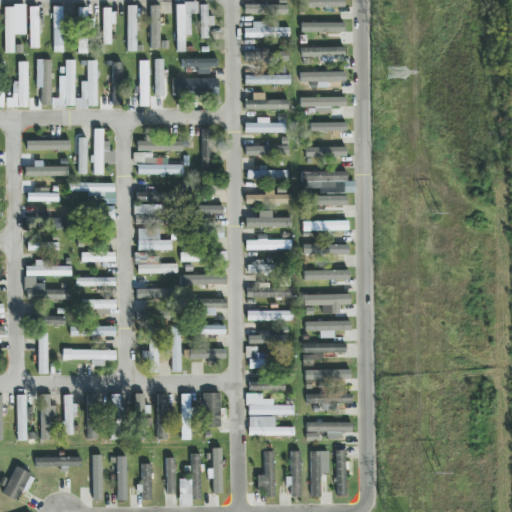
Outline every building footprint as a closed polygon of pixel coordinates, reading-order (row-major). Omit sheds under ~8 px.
[(287,15),(287,0),(278,0),(278,6),(244,5),(244,14),(287,15)] [(344,0),(299,0),(300,8),(345,8),(344,0)] [(198,4),(176,4),(177,53),(185,52),(185,36),(191,36),(190,15),(198,14),(198,4)] [(4,7),(5,53),(14,53),(14,35),(26,35),(25,6),(4,7)] [(137,52),(136,6),(126,6),(127,52),(137,52)] [(168,49),(168,41),(160,41),(160,6),(149,6),(150,50),(168,49)] [(209,39),(208,27),(214,27),(214,17),(208,17),(208,6),(200,6),(200,39),(209,39)] [(40,48),(40,19),(39,19),(39,7),(29,7),(29,48),(40,48)] [(63,53),(64,7),(53,7),(52,53),(63,53)] [(86,54),(87,35),(92,35),(93,20),(87,20),(88,9),(78,8),(77,54),(86,54)] [(115,25),(115,10),(103,10),(102,45),(111,45),(111,25),(115,25)] [(244,29),(244,39),(290,38),(289,28),(270,29),(270,22),(252,23),(252,29),(244,29)] [(300,33),(344,33),(344,23),(300,24),(300,33)] [(301,60),(344,59),(344,48),(301,49),(301,60)] [(245,62),(274,62),(274,60),(288,60),(288,51),(245,51),(245,62)] [(217,59),(182,60),(182,68),(197,68),(197,75),(209,75),(209,68),(217,67),(217,59)] [(52,60),(37,60),(36,88),(42,88),(41,106),(50,106),(52,60)] [(163,96),(163,60),(154,60),(154,96),(163,96)] [(65,87),(58,87),(58,99),(52,99),(52,107),(74,107),(75,61),(65,61),(65,87)] [(96,61),(87,62),(87,82),(81,82),(81,99),(75,99),(75,109),(97,109),(96,61)] [(149,107),(149,62),(139,61),(139,107),(149,107)] [(27,62),(18,62),(18,82),(12,82),(13,98),(6,98),(7,108),(28,108),(27,62)] [(122,63),(113,63),(112,82),(109,82),(108,105),(121,106),(122,63)] [(300,83),(310,83),(310,88),(327,88),(327,83),(345,82),(345,72),(300,73),(300,83)] [(245,86),(290,85),(290,75),(245,76),(245,86)] [(218,95),(218,80),(173,79),(172,96),(193,97),(193,88),(201,88),(201,95),(218,95)] [(287,100),(264,100),(264,94),(252,94),(252,100),(245,101),(245,111),(288,110),(287,100)] [(346,98),(300,97),(300,108),(308,108),(308,113),(330,114),(330,107),(346,107),(346,98)] [(285,134),(286,115),(278,115),(278,124),(269,124),(269,118),(256,118),(256,124),(245,124),(244,133),(285,134)] [(346,123),(310,123),(310,131),(346,132),(346,123)] [(103,130),(94,129),(93,175),(102,175),(103,163),(115,164),(115,151),(109,151),(109,142),(103,142),(103,130)] [(213,170),(212,130),(201,130),(202,170),(213,170)] [(87,174),(86,138),(78,139),(78,174),(87,174)] [(182,152),(182,142),(137,140),(137,151),(182,152)] [(26,141),(26,151),(69,150),(69,141),(26,141)] [(288,146),(245,147),(246,156),(288,156),(288,146)] [(346,157),(346,147),(305,148),(306,158),(346,157)] [(183,166),(167,166),(167,159),(155,159),(155,166),(137,165),(137,175),(182,175),(183,166)] [(24,167),(24,177),(68,176),(67,167),(42,167),(42,161),(33,161),(34,167),(24,167)] [(287,170),(266,170),(266,166),(258,166),(258,171),(246,170),(246,179),(287,179),(287,170)] [(347,172),(301,172),(301,189),(319,189),(319,193),(355,193),(355,181),(347,181),(347,172)] [(115,183),(67,183),(67,192),(87,192),(87,203),(114,204),(115,183)] [(245,195),(245,205),(291,204),(291,194),(273,195),(273,190),(265,190),(265,195),(245,195)] [(26,201),(58,202),(58,194),(47,193),(47,192),(27,191),(26,201)] [(168,193),(136,192),(136,201),(167,202),(168,193)] [(312,196),(312,206),(347,205),(347,196),(312,196)] [(134,205),(134,225),(162,225),(163,205),(134,205)] [(224,205),(196,205),(196,215),(224,215),(224,205)] [(245,227),(290,227),(290,218),(271,218),(271,211),(258,211),(258,218),(245,218),(245,227)] [(347,221),(302,221),(302,231),(348,230),(347,221)] [(223,238),(223,229),(209,228),(209,238),(223,238)] [(137,250),(170,251),(170,241),(158,241),(158,229),(137,229),(137,250)] [(291,250),(290,240),(266,240),(266,235),(256,235),(257,240),(245,240),(245,250),(291,250)] [(58,251),(57,241),(26,243),(27,252),(58,251)] [(302,254),(322,254),(322,262),(338,262),(338,255),(347,255),(348,245),(303,244),(302,254)] [(81,263),(114,262),(114,252),(80,253),(81,263)] [(179,262),(202,262),(202,252),(179,252),(179,262)] [(70,276),(70,266),(51,266),(51,259),(33,259),(33,266),(25,266),(25,276),(70,276)] [(245,274),(275,273),(275,265),(261,265),(261,262),(245,263),(245,274)] [(137,274),(176,273),(176,264),(156,264),(137,265),(137,274)] [(349,280),(349,270),(303,271),(303,281),(349,280)] [(178,274),(178,285),(224,285),(224,275),(178,274)] [(75,286),(114,287),(114,278),(75,277),(75,286)] [(70,299),(69,289),(44,290),(44,284),(26,285),(26,300),(70,299)] [(247,297),(291,298),(292,285),(247,284),(247,297)] [(135,298),(169,299),(169,289),(135,289),(135,298)] [(303,306),(320,306),(320,314),(338,314),(339,305),(349,305),(349,295),(303,294),(303,306)] [(215,315),(215,309),(225,308),(225,298),(195,300),(196,316),(215,315)] [(80,300),(80,314),(115,313),(115,300),(80,300)] [(291,311),(246,311),(246,320),(291,321),(291,311)] [(63,325),(63,317),(43,316),(43,324),(63,325)] [(319,331),(319,338),(333,338),(333,331),(350,331),(350,321),(304,322),(304,332),(319,331)] [(224,325),(195,325),(195,334),(224,335),(224,325)] [(69,337),(115,336),(114,326),(69,326),(69,337)] [(180,372),(179,327),(169,327),(170,372),(180,372)] [(248,343),(287,344),(287,336),(268,335),(268,331),(258,330),(258,336),(248,335),(248,343)] [(46,374),(47,334),(37,333),(37,374),(46,374)] [(302,344),(302,354),(345,352),(345,343),(302,344)] [(256,347),(247,347),(246,368),(265,369),(265,354),(256,354),(256,347)] [(207,359),(207,361),(225,361),(225,349),(188,349),(188,359),(207,359)] [(115,350),(62,350),(62,360),(91,360),(91,366),(104,366),(104,360),(115,360),(115,350)] [(313,366),(312,355),(303,356),(303,366),(313,366)] [(350,369),(304,370),(304,380),(350,379),(350,369)] [(249,382),(249,392),(285,390),(284,380),(249,382)] [(220,393),(203,393),(202,427),(219,427),(220,393)] [(246,415),(293,415),(293,406),(273,405),(273,399),(262,399),(262,394),(246,393),(246,415)] [(351,394),(306,393),(306,404),(321,404),(321,410),(336,411),(336,404),(351,405),(351,394)] [(49,394),(38,395),(40,441),(50,440),(49,417),(55,416),(54,406),(50,406),(49,394)] [(98,394),(87,394),(86,409),(98,409),(98,394)] [(108,394),(110,440),(122,440),(121,394),(108,394)] [(134,412),(144,412),(144,394),(134,394),(134,412)] [(157,440),(167,439),(167,394),(156,394),(157,440)] [(191,440),(192,407),(190,407),(190,394),(180,394),(180,439),(191,440)] [(26,441),(26,421),(32,421),(32,407),(25,407),(25,395),(16,395),(16,441),(26,441)] [(71,395),(62,395),(63,435),(73,435),(72,417),(77,417),(76,403),(72,404),(71,395)] [(274,417),(248,417),(248,436),(293,435),(293,427),(274,428),(274,417)] [(341,439),(341,432),(351,433),(351,423),(306,422),(305,441),(318,441),(318,432),(325,433),(325,439),(341,439)] [(221,449),(211,449),(212,494),(222,494),(221,449)] [(335,496),(346,496),(345,450),(334,451),(335,496)] [(264,475),(256,475),(256,491),(264,491),(264,497),(274,497),(273,451),(263,452),(264,475)] [(300,451),(290,451),(290,497),(300,497),(300,451)] [(328,452),(310,451),(310,497),(321,497),(321,475),(328,475),(328,452)] [(178,480),(179,501),(200,500),(199,454),(190,454),(190,480),(178,480)] [(92,481),(92,500),(101,501),(101,455),(90,455),(89,481),(92,481)] [(125,456),(115,457),(117,501),(126,500),(125,456)] [(35,469),(67,468),(67,467),(80,467),(80,457),(34,458),(35,469)] [(174,458),(165,458),(166,494),(175,494),(174,458)] [(151,464),(140,464),(141,500),(152,500),(151,464)] [(34,477),(14,467),(2,494),(16,501),(21,490),(26,492),(34,477)]
